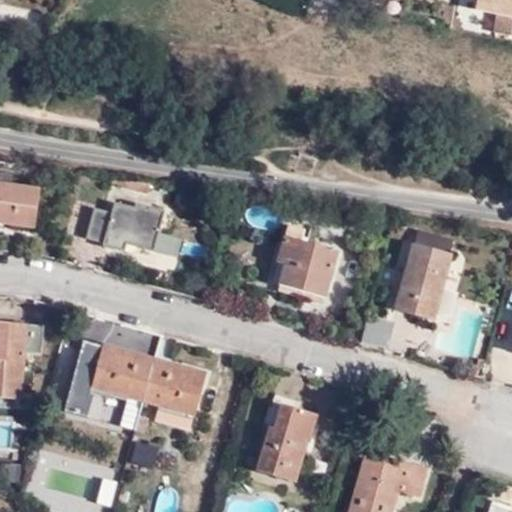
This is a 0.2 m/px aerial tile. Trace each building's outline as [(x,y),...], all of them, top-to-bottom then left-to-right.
[(511,0),(479,0),(477,8),(499,12),(496,28),(511,31),(511,0)] [(0,183),(16,186),(18,175),(0,171),(0,183)] [(43,190),(16,186),(0,183),(0,222),(4,223),(5,220),(37,226),(43,190)] [(169,207),(140,199),(138,205),(118,199),(115,209),(97,204),(90,235),(107,239),(107,244),(128,249),(131,240),(158,248),(169,207)] [(289,233),(306,238),(310,226),(292,222),(289,233)] [(340,249),(306,238),(289,233),(282,260),(288,262),(283,282),(327,294),(340,249)] [(434,319),(452,254),(414,244),(396,308),(434,319)] [(46,322),(0,317),(0,393),(22,395),(25,349),(43,351),(46,322)] [(76,324),(67,322),(62,341),(72,343),(76,324)] [(82,340),(62,408),(82,414),(89,388),(91,383),(125,392),(124,398),(141,403),(154,359),(102,344),(101,346),(82,340)] [(154,359),(141,403),(143,403),(144,399),(155,359),(154,359)] [(155,359),(144,399),(143,403),(158,408),(160,402),(191,411),(192,412),(204,373),(155,359)] [(91,383),(89,388),(124,398),(125,392),(91,383)] [(160,402),(158,408),(167,410),(163,426),(185,432),(191,411),(160,402)] [(310,441),(318,413),(281,403),(274,428),(270,426),(258,468),(296,480),(307,441),(310,441)] [(129,431),(131,420),(118,418),(119,412),(100,409),(97,426),(129,431)] [(0,422),(0,446),(12,446),(12,422),(0,422)] [(152,468),(158,448),(136,441),(130,461),(152,468)] [(419,496),(428,468),(395,458),(392,465),(365,457),(349,511),(392,511),(398,491),(419,496)] [(488,511),(511,511),(511,509),(492,503),(488,511)]
